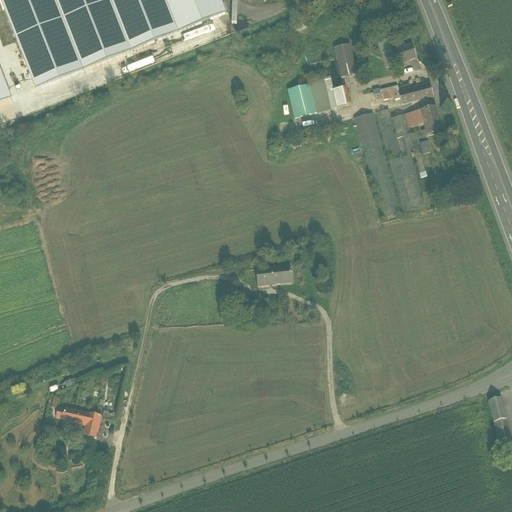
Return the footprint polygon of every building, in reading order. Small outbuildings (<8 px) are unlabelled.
[(350,46),(335,50),(337,60),(343,85),(350,83),(350,84),(358,82),(350,46)] [(412,46),(382,56),(387,69),(416,59),(412,46)] [(333,92),(344,89),(343,85),(337,60),(326,62),(333,92)] [(0,67),(0,104),(13,100),(0,67)] [(323,84),(310,87),(317,114),(329,111),(323,84)] [(429,85),(399,93),(400,100),(402,106),(433,98),(429,85)] [(310,87),(288,92),(295,120),(317,114),(310,87)] [(397,88),(380,92),(383,102),(394,100),(394,102),(400,100),(399,93),(397,88)] [(344,89),(333,92),(337,110),(350,107),(346,89),(344,89)] [(436,108),(405,117),(408,130),(424,125),(423,125),(439,120),(436,108)] [(400,215),(371,110),(353,115),(383,220),(400,215)] [(408,158),(402,160),(392,120),(389,111),(375,115),(403,214),(425,208),(411,157),(408,158)] [(405,117),(392,120),(402,160),(408,158),(403,139),(410,137),(408,130),(405,117)] [(439,120),(423,125),(424,125),(427,138),(442,133),(439,120)] [(410,137),(403,139),(408,158),(411,157),(415,156),(420,155),(415,135),(410,137)] [(420,155),(415,156),(421,180),(427,178),(420,155)] [(290,267),(272,269),(273,287),(291,285),(290,267)] [(272,269),(256,271),(258,289),(273,287),(272,269)] [(275,301),(259,303),(260,314),(260,319),(276,317),(275,301)] [(259,304),(247,306),(248,316),(260,314),(259,304)] [(55,398),(52,411),(59,412),(62,400),(55,398)] [(511,442),(501,400),(488,403),(500,448),(511,444),(511,442)] [(100,418),(65,411),(63,422),(87,427),(85,436),(96,439),(100,418)]
